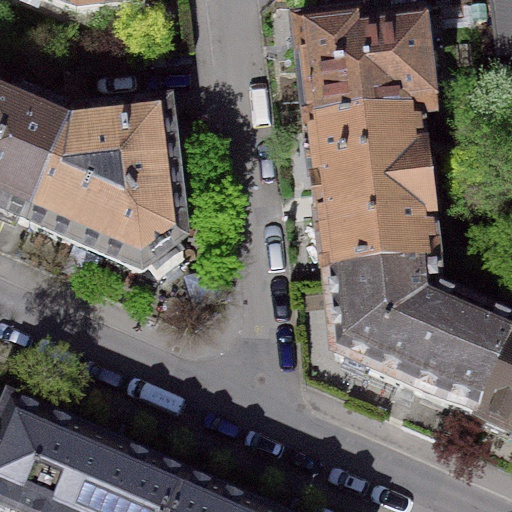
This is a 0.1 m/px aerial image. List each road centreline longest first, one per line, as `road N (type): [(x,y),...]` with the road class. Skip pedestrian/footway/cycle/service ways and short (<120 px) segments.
road 1 (residential): [(232,413),(264,340),(230,0)]
road 2 (residential): [(0,311),(232,413)]
road 3 (residential): [(232,413),(457,511)]
